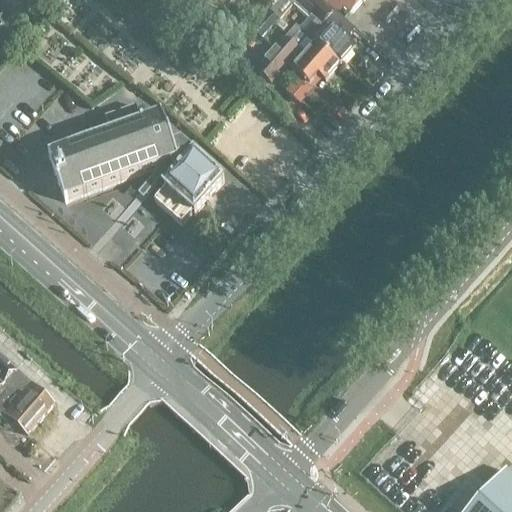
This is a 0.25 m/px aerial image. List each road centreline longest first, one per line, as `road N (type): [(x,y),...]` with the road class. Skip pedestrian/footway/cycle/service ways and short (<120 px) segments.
road 1 (tertiary): [(162,364),(494,0)]
road 2 (unclassified): [(283,476),(511,228)]
road 3 (unclassified): [(137,344),(130,298),(0,187)]
road 4 (tertiary): [(38,511),(162,364)]
road 5 (secondary): [(0,226),(137,344)]
road 6 (secondary): [(283,476),(162,364)]
road 7 (track): [(366,390),(471,484)]
